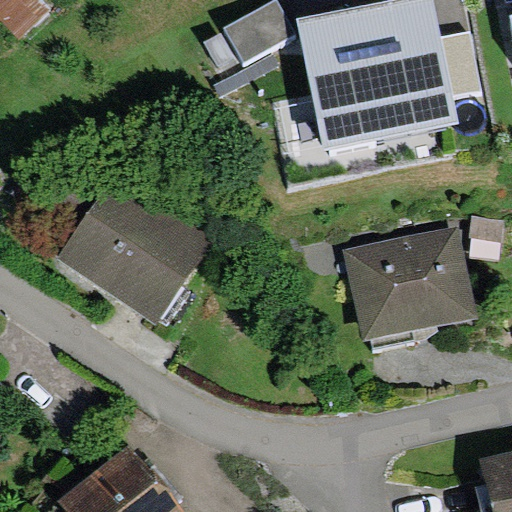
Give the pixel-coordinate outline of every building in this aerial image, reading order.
[(449,162),(431,26),(307,42),(324,178),(449,162)] [(146,324),(195,253),(103,189),(70,191),(48,222),(82,240),(62,267),(146,324)] [(458,330),(444,244),(350,260),(365,346),(458,330)] [(81,511),(151,511),(117,477),(81,511)] [(511,511),(511,478),(476,487),(482,511),(511,511)]
